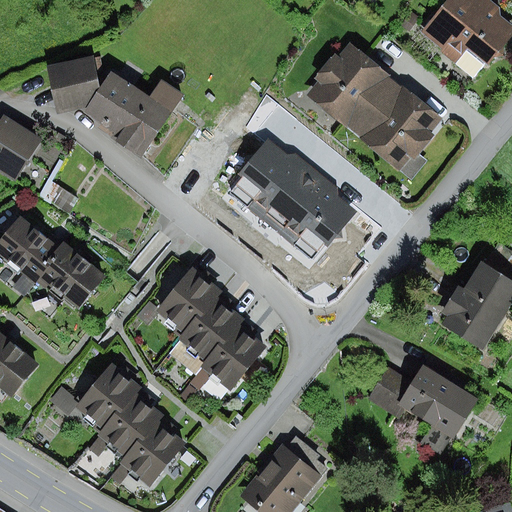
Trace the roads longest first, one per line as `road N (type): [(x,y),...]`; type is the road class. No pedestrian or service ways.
road 1 (residential): [(326,342),(268,284),(86,136),(46,116),(0,111)]
road 2 (residential): [(326,342),(511,118)]
road 3 (residential): [(191,511),(326,342)]
